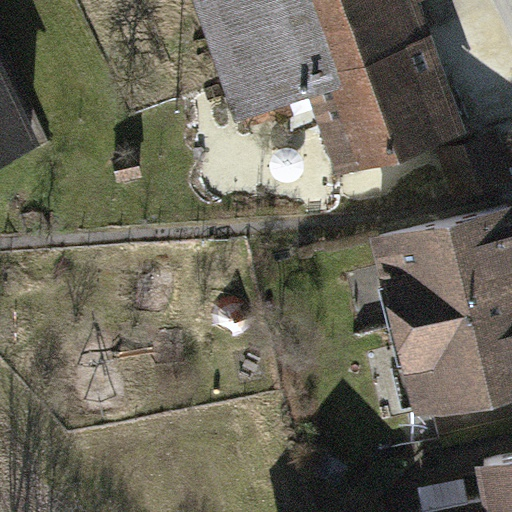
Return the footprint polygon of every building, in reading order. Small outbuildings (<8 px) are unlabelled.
[(419,0),(286,0),(317,82),(278,96),(292,135),(330,121),(346,166),(464,124),(419,0)] [(0,152),(36,135),(0,59),(0,152)] [(492,142),(452,155),(465,193),(504,180),(492,142)] [(423,358),(434,399),(511,379),(511,206),(511,203),(382,236),(393,281),(407,278),(416,312),(402,315),(413,360),(423,358)] [(511,511),(511,452),(487,458),(494,494),(423,508),(424,511),(511,511)]
